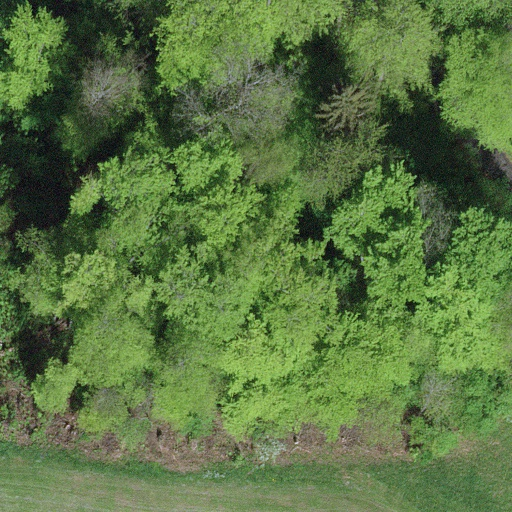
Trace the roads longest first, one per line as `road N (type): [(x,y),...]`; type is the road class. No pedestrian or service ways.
road 1 (motorway): [(98,511),(0,113)]
road 2 (unclassified): [(511,179),(358,0)]
